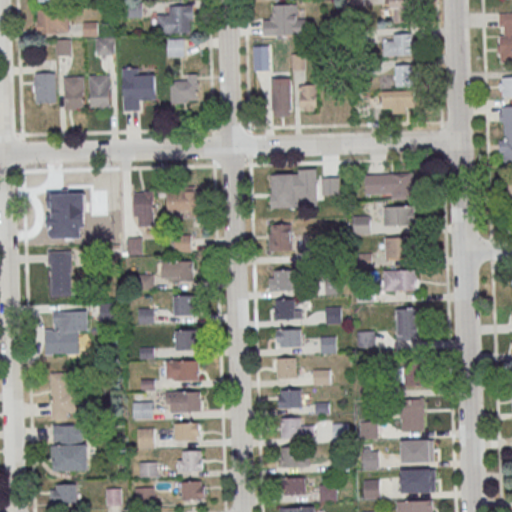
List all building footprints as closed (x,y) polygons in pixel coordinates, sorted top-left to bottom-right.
[(408,0),(391,0),(391,21),(408,21),(408,0)] [(264,34),(305,34),(305,14),(297,14),(297,4),(273,4),(273,15),(264,15),(264,34)] [(158,32),(193,32),(193,5),(169,5),(169,14),(158,14),(158,32)] [(37,8),(37,31),(69,31),(69,8),(37,8)] [(499,62),(511,61),(511,11),(498,12),(499,62)] [(413,33),(393,33),(393,35),(383,35),(383,55),(413,55),(413,33)] [(112,53),(112,37),(97,37),(97,53),(112,53)] [(185,38),(168,38),(168,56),(185,56),(185,38)] [(413,63),(396,63),(396,86),(413,86),(413,63)] [(123,110),(143,110),(143,99),(156,99),(155,75),(144,76),(144,67),(123,67),(123,110)] [(55,72),(35,72),(35,102),(55,102),(55,72)] [(199,102),(199,73),(184,73),(184,81),(172,81),(172,102),(199,102)] [(91,74),(91,107),(109,107),(109,74),(91,74)] [(84,76),(64,76),(64,109),(84,109),(84,76)] [(511,76),(499,76),(499,95),(511,95),(511,76)] [(290,77),(273,77),(273,115),(290,115),(290,77)] [(317,84),(300,84),(300,110),(317,110),(317,84)] [(413,90),(383,90),(383,113),(413,113),(413,90)] [(500,163),(511,162),(511,104),(499,105),(500,163)] [(317,206),(316,171),(271,171),(271,206),(317,206)] [(366,173),(366,197),(413,197),(413,173),(366,173)] [(324,177),(339,177),(340,194),(324,194),(324,177)] [(46,198),(46,230),(74,230),(73,184),(55,184),(55,198),(46,198)] [(168,215),(199,215),(199,187),(168,187),(168,215)] [(155,190),(135,190),(135,225),(155,225),(155,190)] [(415,225),(415,205),(384,205),(384,225),(415,225)] [(355,216),(370,216),(371,233),(355,233),(355,216)] [(270,250),(307,250),(307,224),(270,224),(270,250)] [(191,251),(191,234),(176,234),(176,251),(191,251)] [(142,254),(142,237),(128,237),(128,254),(142,254)] [(384,257),(407,257),(407,237),(384,237),(384,257)] [(72,294),(72,250),(50,250),(50,294),(72,294)] [(356,251),(372,251),(372,268),(357,268),(356,251)] [(193,260),(163,260),(163,280),(193,280),(193,260)] [(384,269),(418,268),(418,289),(385,290),(384,269)] [(270,290),(300,290),(300,269),(270,269),(270,290)] [(326,276),(341,276),(341,293),(326,293),(326,276)] [(358,285),(373,285),(374,301),(358,302),(358,285)] [(174,315),(193,315),(193,295),(174,295),(174,315)] [(275,319),(300,319),(300,298),(275,298),(275,319)] [(326,307),(342,306),(342,323),(326,323),(326,307)] [(396,307),(396,339),(420,339),(420,307),(396,307)] [(51,353),(70,353),(70,331),(87,331),(87,310),(51,310),(51,353)] [(277,346),(302,346),(302,328),(277,328),(277,346)] [(175,349),(198,349),(198,329),(175,329),(175,349)] [(358,332),(375,331),(375,346),(358,347),(358,332)] [(321,337),(337,336),(338,351),(321,352),(321,337)] [(276,357),(276,377),(297,377),(297,357),(276,357)] [(165,379),(199,379),(199,360),(166,359),(165,379)] [(399,384),(423,384),(423,363),(399,363),(399,384)] [(314,369),(331,368),(331,383),(315,384),(314,369)] [(51,372),(51,418),(76,418),(76,372),(51,372)] [(362,382),(378,382),(379,397),(362,397),(362,382)] [(301,389),(278,389),(278,407),(301,407),(301,389)] [(201,411),(201,390),(167,390),(167,411),(201,411)] [(424,398),(401,398),(401,430),(424,430),(424,398)] [(152,401),(133,401),(133,417),(152,417),(152,401)] [(281,417),(281,437),(314,437),(314,426),(302,426),(302,417),(281,417)] [(199,440),(199,421),(174,421),(174,440),(199,440)] [(361,423),(378,422),(378,437),(362,438),(361,423)] [(86,424),(53,424),(53,471),(86,471),(86,424)] [(333,425),(349,425),(350,440),(333,440),(333,425)] [(138,446),(154,446),(154,427),(138,427),(138,446)] [(401,439),(435,438),(435,461),(402,462),(401,439)] [(309,466),(309,446),(281,446),(281,466),(309,466)] [(202,449),(178,449),(178,471),(202,471),(202,449)] [(363,451),(379,450),(380,467),(363,467),(363,451)] [(402,468),(435,468),(436,491),(402,491),(402,468)] [(281,476),(281,494),(306,494),(306,476),(281,476)] [(363,480),(380,479),(380,494),(364,495),(363,480)] [(204,480),(182,480),(182,499),(204,499),(204,480)] [(50,483),(50,502),(76,502),(76,483),(50,483)] [(320,484),(336,483),(337,498),(320,499),(320,484)] [(84,484),(84,490),(89,490),(89,497),(103,497),(103,484),(84,484)] [(398,511),(398,500),(431,499),(431,511),(398,511)]
